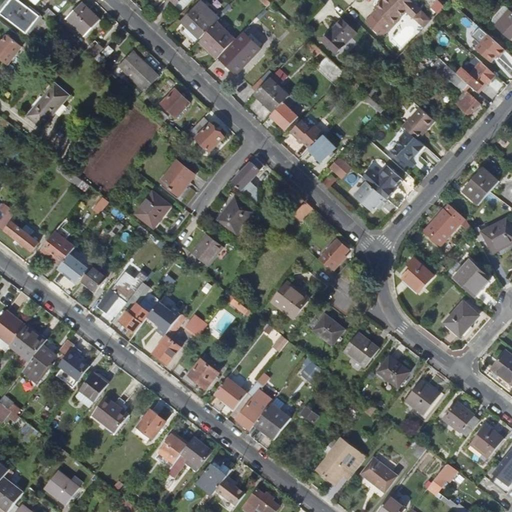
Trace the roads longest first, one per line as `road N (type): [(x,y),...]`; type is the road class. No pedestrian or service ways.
road 1 (residential): [(0,259),(327,511)]
road 2 (residential): [(511,99),(376,249)]
road 3 (residential): [(258,137),(115,0)]
road 4 (residential): [(376,249),(258,137)]
